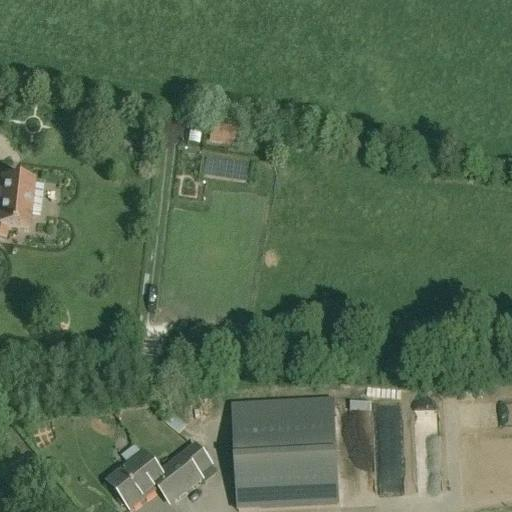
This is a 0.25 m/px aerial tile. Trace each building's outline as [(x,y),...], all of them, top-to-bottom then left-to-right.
[(210,146),(228,151),(233,133),(215,128),(210,146)] [(0,190),(1,190),(0,200),(0,240),(5,242),(7,232),(28,234),(34,186),(14,184),(14,180),(0,178),(0,190)] [(353,416),(373,417),(373,408),(353,408),(353,416)] [(233,418),(238,511),(268,511),(339,508),(334,413),(233,418)] [(121,508),(127,509),(129,511),(130,511),(163,487),(175,503),(202,481),(199,477),(211,467),(196,448),(161,476),(145,456),(108,485),(117,497),(116,502),(121,508)]
